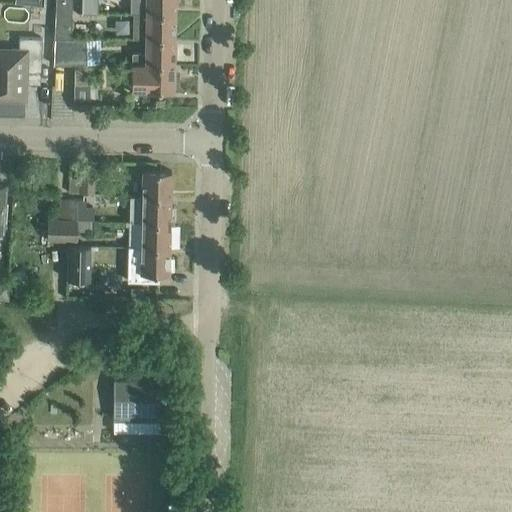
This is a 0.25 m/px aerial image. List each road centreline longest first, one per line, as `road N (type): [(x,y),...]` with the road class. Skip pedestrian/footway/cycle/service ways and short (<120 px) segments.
road 1 (residential): [(206,487),(212,143)]
road 2 (residential): [(212,143),(0,138)]
road 3 (residential): [(212,143),(212,0)]
